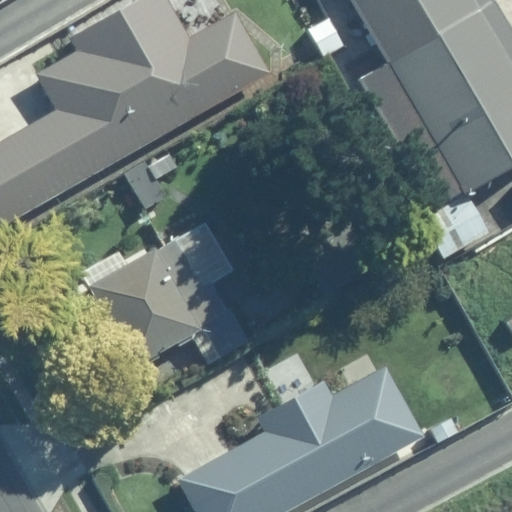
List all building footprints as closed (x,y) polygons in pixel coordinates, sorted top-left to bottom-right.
[(0,138),(0,217),(271,75),(237,10),(184,38),(163,0),(133,0),(70,33),(78,47),(31,71),(52,111),(0,138)] [(339,0),(377,66),(487,4),(484,0),(339,0)] [(511,46),(487,4),(377,66),(348,83),(423,213),(511,160),(511,46)] [(169,239),(79,286),(125,372),(188,339),(201,365),(248,340),(245,335),(303,305),(286,274),(209,316),(169,239)] [(171,479),(187,511),(278,511),(416,442),(382,372),(326,400),(317,383),(249,416),(259,436),(171,479)]
